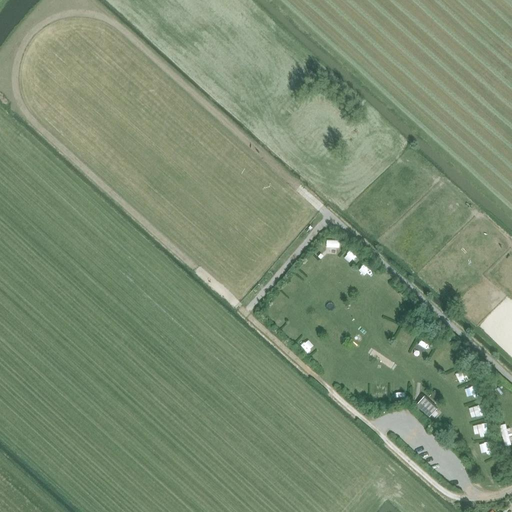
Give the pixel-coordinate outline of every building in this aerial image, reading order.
[(303,274),(309,266),(301,260),(295,268),(303,274)] [(405,341),(407,334),(400,332),(398,338),(405,341)] [(449,362),(453,357),(448,352),(444,357),(449,362)] [(447,373),(449,382),(458,380),(455,371),(447,373)] [(460,388),(464,397),(472,394),(469,384),(460,388)] [(389,387),(389,397),(399,398),(399,387),(389,387)] [(423,400),(418,404),(430,415),(434,411),(423,400)] [(469,416),(478,414),(476,406),(467,407),(469,416)] [(477,457),(485,456),(482,443),(474,445),(477,457)] [(492,474),(496,464),(489,460),(484,470),(492,474)]
